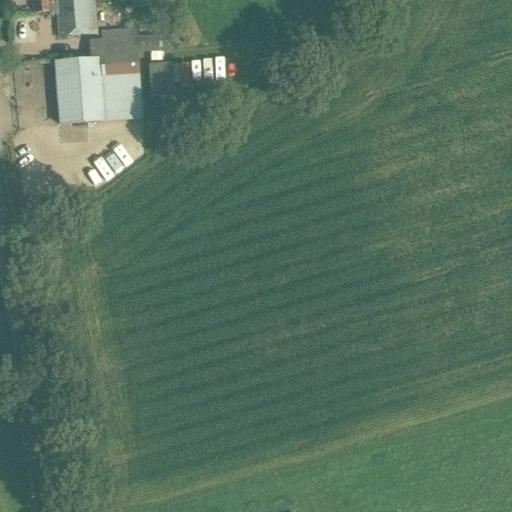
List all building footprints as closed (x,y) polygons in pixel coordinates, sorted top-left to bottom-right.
[(33,0),(34,12),(49,11),(49,14),(57,13),(59,37),(96,34),(93,0),(33,0)] [(30,18),(31,40),(44,40),(43,17),(30,18)] [(88,41),(89,60),(137,57),(135,29),(99,32),(99,41),(88,41)] [(141,121),(137,57),(89,60),(54,62),(59,127),(141,121)] [(177,64),(153,65),(154,98),(179,97),(177,64)] [(114,161),(127,175),(144,160),(131,145),(114,161)] [(101,166),(93,173),(107,189),(115,181),(101,166)]
